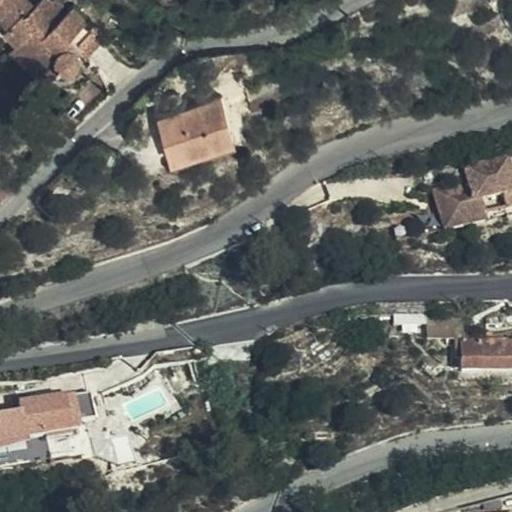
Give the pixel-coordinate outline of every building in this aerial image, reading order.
[(17,29),(31,41),(36,36),(72,68),(76,65),(81,67),(85,66),(89,63),(90,58),(86,51),(106,29),(79,6),(72,15),(52,0),(49,0),(43,10),(31,0),(0,0),(0,7),(21,24),(17,29)] [(36,36),(31,41),(23,51),(60,83),(72,68),(36,36)] [(179,117),(189,143),(236,125),(220,80),(157,105),(164,123),(179,117)] [(174,148),(189,143),(179,117),(164,123),(174,148)] [(455,178),(429,185),(437,219),(471,210),(469,195),(489,190),(492,205),(511,199),(511,188),(505,164),(496,167),(491,153),(451,164),(455,178)] [(437,219),(429,185),(420,187),(431,230),(474,219),(471,210),(437,219)] [(442,336),(452,336),(452,328),(448,328),(448,313),(417,310),(417,329),(441,330),(442,336)] [(499,338),(452,336),(442,336),(442,350),(448,350),(448,363),(499,365),(499,338)] [(8,393),(0,394),(0,432),(59,420),(57,411),(106,402),(100,376),(31,389),(33,397),(9,402),(8,393)] [(89,405),(57,411),(59,420),(91,414),(89,405)] [(47,448),(42,424),(0,432),(0,442),(3,457),(47,448)] [(466,511),(501,511),(500,498),(465,503),(466,511)] [(449,505),(449,511),(466,511),(465,503),(449,505)]
